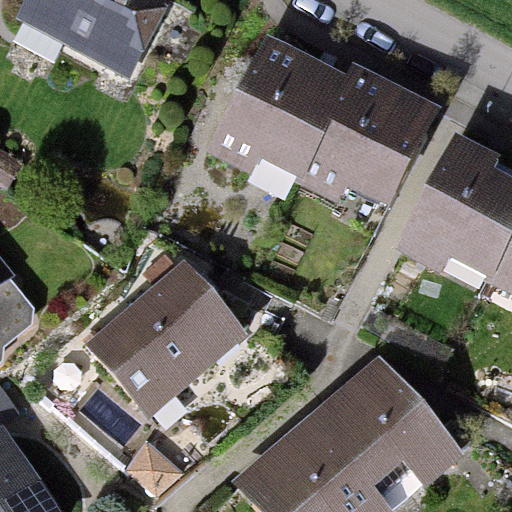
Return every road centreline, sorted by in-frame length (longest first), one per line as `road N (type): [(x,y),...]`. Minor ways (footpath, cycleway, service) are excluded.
road 1 (residential): [(199,511),(323,385),(339,345)]
road 2 (residential): [(346,0),(511,89)]
